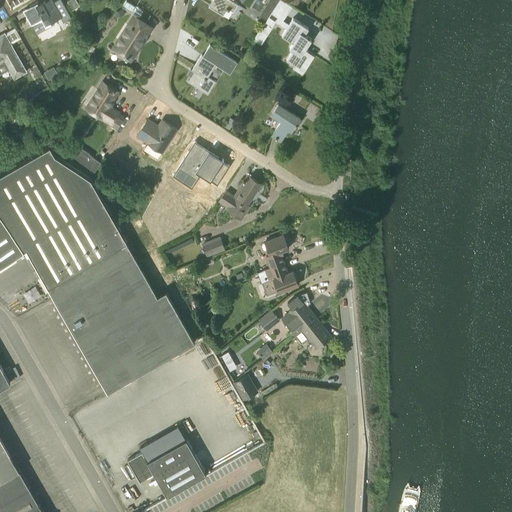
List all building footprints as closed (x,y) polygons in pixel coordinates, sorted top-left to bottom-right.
[(65,22),(72,17),(61,0),(56,0),(54,2),(52,0),(47,0),(43,3),(39,5),(38,2),(24,10),(32,25),(38,21),(45,34),(51,30),(52,33),(57,30),(53,22),(62,16),(65,22)] [(212,0),(209,5),(224,15),(229,8),(234,11),(238,4),(232,0),(212,0)] [(274,8),(269,15),(279,21),(284,14),(274,8)] [(131,59),(152,27),(134,16),(114,47),(120,51),(119,53),(127,58),(128,57),(131,59)] [(293,18),(282,35),(294,43),(290,48),(293,49),(286,60),(297,67),(308,51),(305,49),(311,39),(304,34),(308,28),(293,18)] [(22,38),(16,27),(5,34),(5,33),(0,35),(0,74),(2,73),(10,69),(15,78),(26,71),(11,45),(22,38)] [(207,93),(215,80),(208,76),(216,63),(201,54),(192,69),(194,71),(188,81),(207,93)] [(102,118),(112,124),(117,115),(119,112),(109,106),(118,91),(103,81),(86,108),(102,118)] [(293,128),(300,118),(278,103),(271,114),(281,121),(272,135),(281,141),(290,126),(293,128)] [(159,125),(148,118),(142,127),(136,135),(148,143),(162,151),(163,152),(172,137),(177,129),(163,119),(159,125)] [(113,131),(110,136),(115,140),(119,134),(113,131)] [(127,242),(92,180),(55,155),(50,146),(0,175),(0,214),(24,251),(27,250),(48,287),(57,282),(127,242)] [(189,150),(179,166),(180,167),(181,166),(198,177),(201,173),(209,178),(209,179),(211,180),(224,159),(222,158),(213,153),(210,157),(203,152),(200,157),(189,150)] [(95,157),(90,165),(95,168),(100,161),(95,157)] [(262,184),(248,174),(245,179),(244,178),(243,180),(244,181),(242,183),(235,195),(226,189),(220,199),(228,204),(227,206),(241,216),(249,204),(245,202),(258,181),(262,184)] [(0,266),(24,251),(0,214),(0,266)] [(281,251),(289,248),(288,245),(289,243),(287,238),(285,237),(284,234),(265,241),(265,242),(263,243),(262,245),(263,249),(265,250),(268,249),(270,254),(266,256),(270,267),(284,261),(281,255),(284,254),(283,254),(281,251)] [(202,242),(207,256),(220,251),(215,237),(202,242)] [(48,287),(83,348),(171,298),(166,290),(158,295),(127,242),(57,282),(48,287)] [(163,289),(175,282),(156,248),(144,255),(163,289)] [(287,272),(286,269),(284,261),(270,267),(274,277),(273,277),(279,291),(299,284),(297,281),(298,279),(296,273),(294,272),(293,270),(287,272)] [(35,285),(23,292),(29,302),(41,295),(35,285)] [(296,334),(316,317),(305,303),(310,299),(307,292),(298,295),(289,301),(294,309),(283,318),(296,334)] [(195,341),(171,298),(83,348),(108,391),(195,341)] [(268,330),(281,319),(273,309),(259,319),(268,330)] [(317,348),(331,336),(316,317),(296,334),(302,342),(304,342),(309,338),(317,348)] [(266,342),(256,350),(263,359),(273,351),(266,342)] [(228,351),(221,354),(224,360),(231,356),(228,351)] [(43,511),(0,435),(0,388),(10,382),(0,363),(0,511),(43,511)] [(244,398),(258,390),(249,373),(234,381),(244,398)] [(206,473),(187,438),(147,460),(142,451),(128,459),(139,480),(154,471),(167,495),(206,473)]
